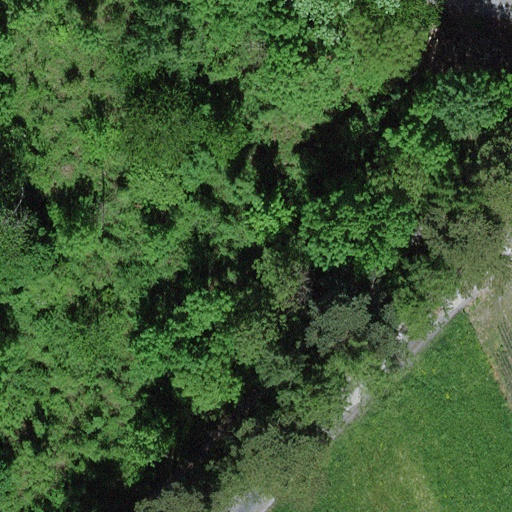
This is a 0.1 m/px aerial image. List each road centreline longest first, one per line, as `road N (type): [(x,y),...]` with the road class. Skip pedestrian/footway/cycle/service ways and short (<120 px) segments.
road 1 (track): [(264,511),(511,235)]
road 2 (track): [(55,0),(0,123)]
